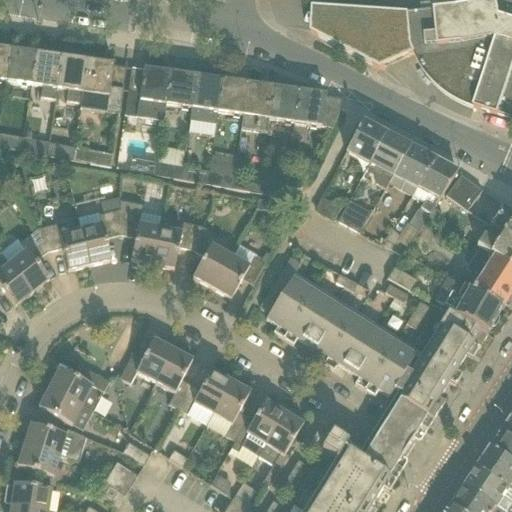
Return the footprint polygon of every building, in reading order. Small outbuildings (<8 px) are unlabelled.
[(511,0),(505,0),(497,3),(456,10),(443,12),(408,16),(313,9),(311,35),(381,72),(414,57),(417,62),(421,68),(422,71),(426,76),(428,79),(430,81),(435,86),(439,91),(444,95),(447,97),(454,102),(462,106),(468,109),(474,111),(511,123),(511,0)] [(0,85),(5,86),(10,53),(0,51),(0,85)] [(36,57),(10,53),(5,86),(31,90),(36,57)] [(31,90),(42,92),(40,102),(54,104),(56,94),(61,61),(36,57),(31,90)] [(87,64),(61,61),(56,94),(68,96),(67,106),(80,108),(81,108),(87,64)] [(119,118),(126,71),(113,69),(113,68),(87,64),(81,108),(80,108),(80,112),(119,118)] [(144,74),(131,72),(127,96),(139,98),(138,105),(165,109),(170,76),(144,73),(144,74)] [(191,112),(196,80),(170,76),(165,109),(191,112)] [(217,116),(221,84),(196,80),(191,112),(189,126),(215,129),(217,116)] [(243,120),(248,88),(221,84),(217,116),(243,120)] [(267,137),(269,123),(274,91),(248,88),(243,120),(241,133),(267,137)] [(295,127),(299,95),(274,91),(269,123),(295,127)] [(319,129),(332,131),(339,115),(341,102),(325,100),(325,99),(299,95),(295,127),(318,131),(319,129)] [(362,126),(346,156),(369,168),(386,138),(362,126)] [(11,139),(0,137),(0,150),(21,155),(23,141),(11,139)] [(369,168),(365,174),(377,180),(375,184),(376,188),(386,193),(388,188),(410,151),(386,138),(369,168)] [(21,155),(35,157),(46,159),(49,146),(38,144),(23,141),(21,155)] [(46,159),(72,164),(74,150),(49,146),(46,159)] [(72,164),(98,169),(111,171),(113,158),(74,150),(72,164)] [(412,200),(435,165),(410,151),(388,188),(412,200)] [(131,161),(128,174),(155,179),(157,165),(145,163),(131,161)] [(155,179),(180,183),(181,183),(183,170),(157,165),(155,179)] [(423,206),(419,212),(409,229),(406,228),(396,244),(407,251),(426,222),(433,211),(457,176),(435,165),(412,200),(423,206)] [(266,174),(265,184),(278,186),(280,169),(267,167),(266,174)] [(208,174),(196,172),(183,170),(181,183),(206,188),(208,174)] [(206,188),(220,190),(232,193),(234,179),(208,174),(206,188)] [(260,184),(259,184),(248,182),(234,179),(232,193),(258,197),(260,184)] [(467,214),(468,213),(474,218),(481,209),(474,204),(482,194),(461,179),(446,198),(467,214)] [(285,188),(260,184),(258,197),(283,202),(285,188)] [(135,242),(131,264),(152,268),(159,232),(161,220),(141,216),(143,208),(120,204),(120,214),(119,214),(120,239),(135,242)] [(269,216),(270,214),(271,206),(257,204),(255,214),(269,216)] [(337,225),(358,237),(370,216),(348,204),(337,225)] [(511,215),(503,210),(490,230),(511,243),(511,215)] [(426,222),(435,226),(441,216),(433,211),(426,222)] [(119,214),(100,218),(100,217),(78,221),(80,233),(89,270),(110,264),(105,243),(120,239),(119,214)] [(62,252),(67,275),(89,270),(80,233),(69,236),(66,226),(36,233),(47,256),(62,252)] [(152,268),(174,273),(178,251),(192,254),(201,230),(200,230),(182,226),(180,236),(159,232),(152,268)] [(204,261),(192,281),(211,292),(230,260),(211,249),(217,239),(201,230),(192,254),(204,261)] [(511,243),(490,230),(476,250),(479,252),(511,274),(511,243)] [(32,297),(49,283),(35,266),(47,256),(36,233),(19,246),(17,243),(0,255),(0,256),(9,267),(32,297)] [(240,248),(232,261),(230,260),(211,292),(231,303),(242,283),(252,289),(265,267),(262,266),(264,262),(256,258),(257,257),(240,248)] [(511,274),(479,252),(469,269),(511,296),(511,274)] [(0,293),(14,311),(32,297),(9,267),(0,256),(0,293)] [(299,267),(291,262),(260,312),(269,318),(291,282),(290,281),(299,267)] [(471,277),(462,289),(501,312),(503,313),(511,298),(511,296),(469,269),(466,273),(471,277)] [(394,271),(387,282),(410,295),(416,284),(394,271)] [(334,286),(339,278),(327,272),(323,279),(334,286)] [(344,291),(348,283),(339,278),(334,286),(344,291)] [(291,282),(269,318),(266,323),(277,330),(273,336),(283,342),(312,295),(291,282)] [(455,317),(488,336),(491,330),(495,331),(499,323),(496,320),(501,312),(462,289),(448,282),(443,292),(452,296),(444,310),(455,316),(455,317)] [(357,288),(348,283),(344,291),(353,296),(357,288)] [(384,296),(394,302),(398,294),(389,289),(384,296)] [(402,306),(403,307),(407,299),(398,294),(394,302),(402,306)] [(333,308),(312,295),(283,342),(293,349),(297,343),(307,349),(333,308)] [(394,302),(389,310),(397,314),(402,306),(394,302)] [(419,306),(412,317),(422,322),(428,311),(419,306)] [(318,356),(314,362),(324,368),(353,321),(333,308),(307,349),(318,356)] [(471,363),(487,337),(488,336),(455,317),(453,320),(447,316),(439,329),(444,333),(433,350),(460,367),(465,359),(471,363)] [(415,333),(422,322),(412,317),(406,327),(415,333)] [(324,368),(334,374),(337,368),(348,375),(374,334),(353,321),(324,368)] [(358,381),(354,387),(365,394),(394,346),(374,334),(348,375),(358,381)] [(120,383),(122,384),(130,388),(136,377),(155,387),(173,354),(153,343),(142,363),(133,359),(120,383)] [(389,401),(394,393),(405,375),(415,359),(394,346),(365,394),(374,400),(378,394),(389,401)] [(455,376),(460,367),(433,350),(414,380),(442,397),(449,386),(455,389),(461,379),(455,376)] [(182,384),(192,364),(173,354),(155,387),(173,397),(168,408),(178,413),(191,389),(182,384)] [(108,387),(107,386),(84,374),(79,383),(59,373),(49,392),(81,410),(82,409),(93,415),(102,397),(103,397),(108,387)] [(231,385),(211,374),(200,394),(191,389),(178,413),(206,429),(212,418),(231,385)] [(318,433),(309,446),(336,462),(329,473),(376,502),(382,492),(388,495),(399,478),(407,466),(406,463),(412,453),(417,445),(421,444),(428,432),(444,406),(438,402),(442,397),(414,380),(405,375),(394,393),(402,399),(380,433),(368,454),(364,459),(355,453),(352,452),(353,449),(351,448),(351,449),(323,431),(318,433)] [(124,391),(122,384),(120,383),(115,384),(118,393),(124,391)] [(239,416),(250,396),(231,385),(212,418),(206,429),(235,445),(248,421),(239,416)] [(38,412),(83,435),(93,415),(82,409),(81,410),(49,392),(38,412)] [(284,417),(265,405),(253,424),(248,421),(235,445),(236,446),(229,459),(250,472),(258,460),(265,447),(284,417)] [(273,470),(262,486),(269,490),(287,459),(285,458),(303,428),(284,417),(265,447),(258,460),(273,470)] [(59,460),(78,466),(86,441),(67,433),(66,439),(30,428),(24,449),(59,460)] [(511,439),(505,435),(493,453),(511,465),(511,439)] [(143,470),(150,459),(128,446),(122,456),(143,470)] [(63,475),(55,472),(59,460),(24,449),(17,470),(47,480),(45,485),(58,488),(63,475)] [(511,465),(493,453),(479,474),(509,495),(510,494),(511,490),(511,465)] [(168,463),(174,466),(182,471),(187,463),(173,454),(168,463)] [(194,471),(199,462),(191,457),(186,466),(194,471)] [(298,464),(290,477),(305,486),(313,473),(298,464)] [(110,476),(131,490),(138,479),(116,466),(110,476)] [(369,511),(376,502),(329,473),(316,493),(346,511),(369,511)] [(509,495),(479,474),(467,492),(498,511),(511,511),(511,494),(510,494),(509,495)] [(96,498),(117,511),(131,490),(110,476),(96,498)] [(305,486),(290,477),(282,490),(296,499),(305,486)] [(47,511),(51,493),(14,487),(11,509),(28,511),(47,511)] [(243,487),(235,499),(245,505),(248,507),(256,494),(243,487)] [(498,511),(467,492),(454,511),(498,511)] [(346,511),(316,493),(304,511),(346,511)] [(234,499),(232,503),(226,511),(240,511),(245,505),(234,499)]
